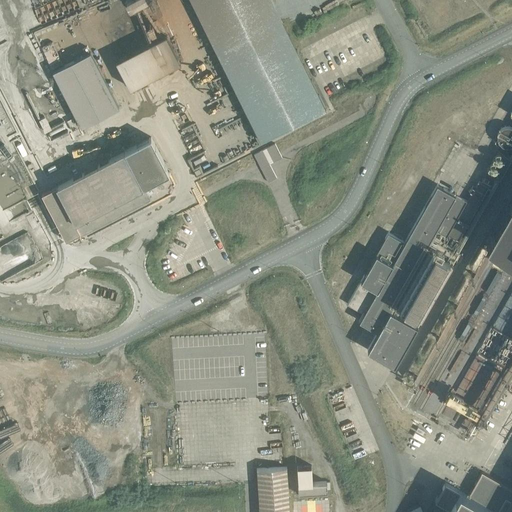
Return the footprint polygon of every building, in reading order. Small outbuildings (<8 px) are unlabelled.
[(127,0),(130,6),(131,7),(131,6),(134,12),(146,6),(149,4),(147,0),(127,0)] [(191,0),(224,66),(224,67),(227,73),(241,101),(244,106),(252,122),(256,131),(260,138),(260,140),(264,138),(273,134),(275,133),(286,128),(289,126),(298,121),(300,121),(309,116),(312,114),(321,110),(325,108),(325,107),(319,95),(319,94),(317,95),(310,81),(310,80),(306,73),(296,52),(291,41),(280,20),(281,19),(275,6),(274,5),(271,0),(191,0)] [(156,41),(143,48),(156,75),(180,62),(166,36),(160,39),(156,41)] [(123,52),(115,56),(131,88),(131,87),(156,75),(143,48),(125,57),(123,52)] [(90,52),(53,72),(81,127),(119,107),(90,52)] [(198,92),(203,102),(226,92),(221,81),(198,92)] [(511,126),(505,122),(495,140),(505,145),(502,152),(510,156),(511,152),(511,126)] [(168,173),(169,172),(151,137),(124,151),(41,194),(60,229),(65,240),(149,197),(143,186),(168,173)] [(348,302),(347,303),(349,305),(355,308),(362,312),(364,313),(359,321),(369,326),(371,328),(377,331),(367,349),(376,354),(382,358),(394,365),(405,346),(417,325),(432,299),(458,253),(441,243),(431,237),(433,234),(435,230),(437,231),(445,235),(457,242),(486,192),(488,187),(479,181),(475,187),(474,186),(472,185),(469,191),(470,192),(472,193),(467,201),(465,200),(453,193),(444,188),(437,184),(419,216),(404,241),(401,239),(400,239),(397,237),(394,235),(393,235),(388,232),(384,238),(364,274),(360,280),(357,285),(349,300),(348,302)] [(511,199),(487,245),(511,259),(511,199)] [(257,399),(257,378),(175,377),(175,399),(257,399)] [(308,465),(296,466),(298,494),(321,492),(327,492),(327,489),(330,489),(329,481),(326,481),(312,482),(311,465),(308,465)] [(289,511),(287,467),(257,469),(259,511),(289,511)] [(511,511),(511,488),(481,471),(474,483),(470,491),(468,493),(468,494),(445,481),(442,487),(437,495),(435,499),(449,508),(446,511),(511,511)] [(407,508),(408,511),(423,511),(419,502),(407,508)]
